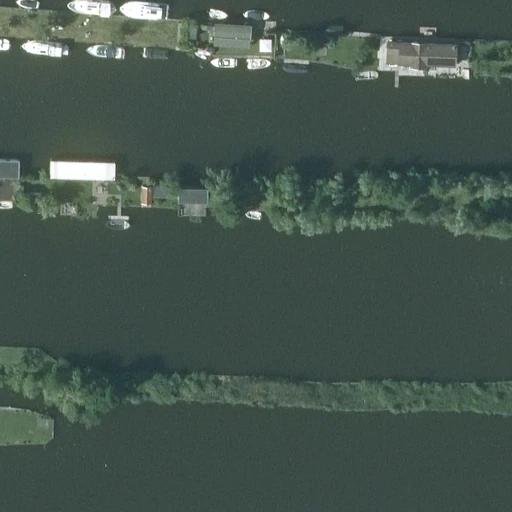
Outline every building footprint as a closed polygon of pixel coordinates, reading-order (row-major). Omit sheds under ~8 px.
[(249,23),(211,20),(211,37),(249,37),(249,23)] [(316,37),(316,49),(324,49),(324,37),(316,37)] [(455,42),(385,39),(385,60),(410,61),(410,64),(423,65),(424,62),(454,63),(455,42)] [(49,160),(49,177),(113,178),(113,162),(49,160)] [(142,183),(142,200),(152,201),(153,184),(142,183)] [(154,184),(154,193),(166,194),(166,185),(154,184)] [(176,186),(177,199),(206,200),(206,186),(176,186)]
